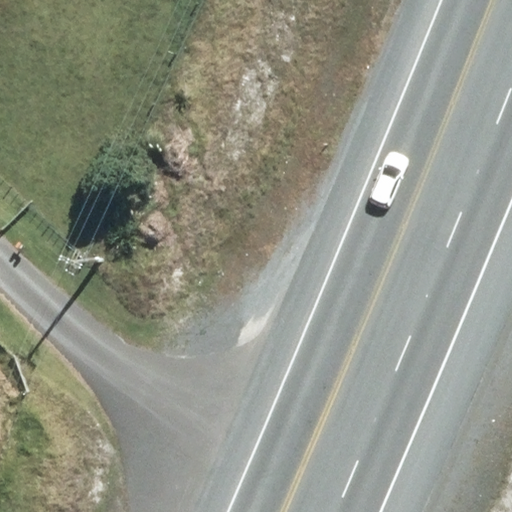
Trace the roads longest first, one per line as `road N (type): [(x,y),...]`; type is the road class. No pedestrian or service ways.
road 1 (trunk): [(511,20),(305,511)]
road 2 (track): [(259,511),(0,260)]
